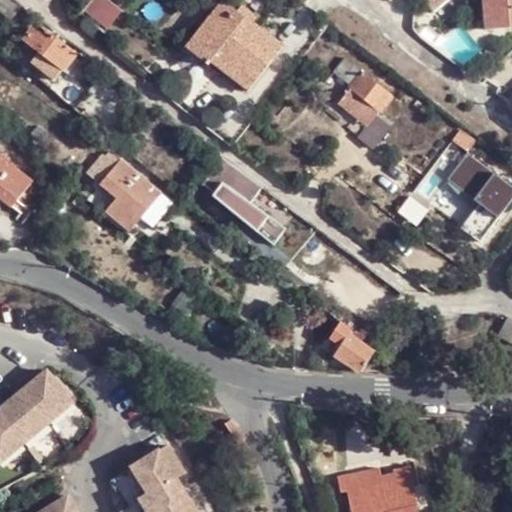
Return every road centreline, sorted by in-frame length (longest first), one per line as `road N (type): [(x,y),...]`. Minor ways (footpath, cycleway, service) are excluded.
road 1 (residential): [(486,299),(413,293),(32,0)]
road 2 (residential): [(511,390),(249,380),(52,278),(0,265)]
road 3 (residential): [(511,129),(360,0)]
